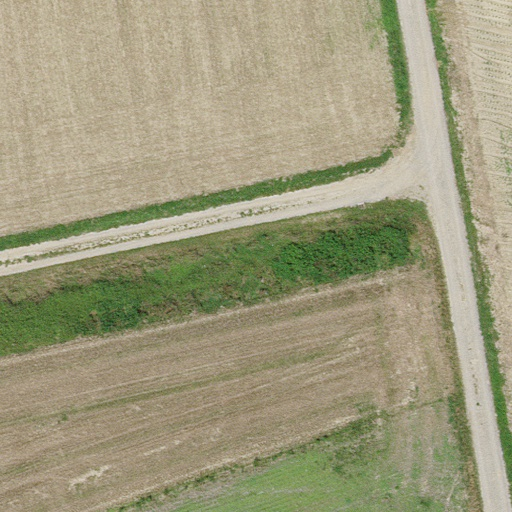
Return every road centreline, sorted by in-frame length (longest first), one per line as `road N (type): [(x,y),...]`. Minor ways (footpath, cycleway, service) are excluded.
road 1 (track): [(407,0),(433,151),(379,185),(0,269)]
road 2 (track): [(493,511),(433,151)]
